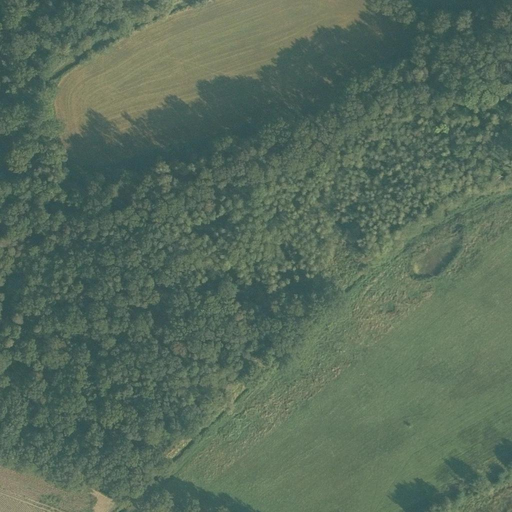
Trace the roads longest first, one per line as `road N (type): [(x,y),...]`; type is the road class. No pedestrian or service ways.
road 1 (track): [(0,121),(61,67),(151,12),(188,0)]
road 2 (track): [(167,511),(0,445)]
